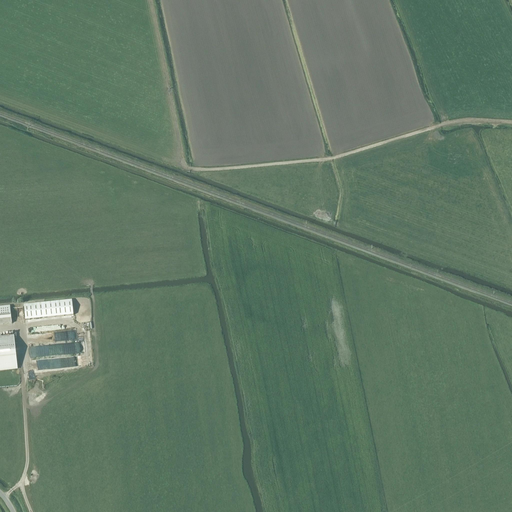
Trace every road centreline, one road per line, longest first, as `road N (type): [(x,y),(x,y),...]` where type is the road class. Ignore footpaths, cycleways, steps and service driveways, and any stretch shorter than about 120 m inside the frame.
road 1 (track): [(182,157),(199,170),(325,159),(463,119),(511,121)]
road 2 (unknown): [(0,332),(20,332),(25,376),(28,470),(6,500)]
